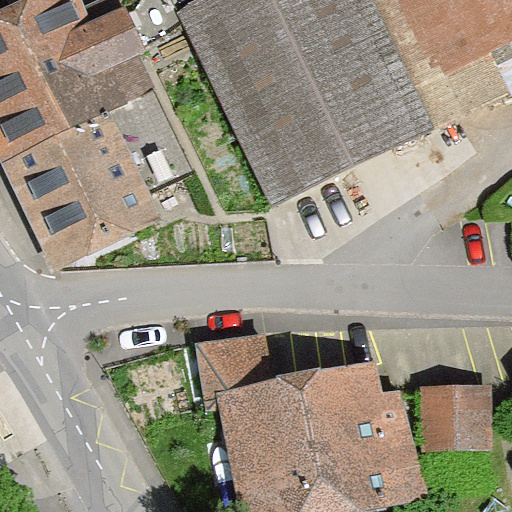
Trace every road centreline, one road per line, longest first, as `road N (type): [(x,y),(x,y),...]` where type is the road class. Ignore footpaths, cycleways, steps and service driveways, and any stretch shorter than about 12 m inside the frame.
road 1 (residential): [(511,295),(236,292),(18,319)]
road 2 (tertiary): [(18,319),(123,511)]
